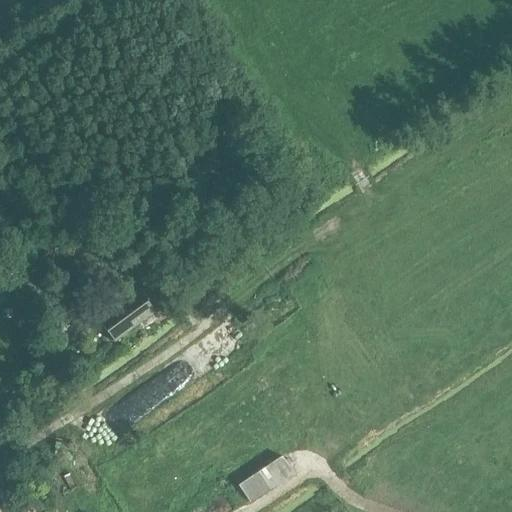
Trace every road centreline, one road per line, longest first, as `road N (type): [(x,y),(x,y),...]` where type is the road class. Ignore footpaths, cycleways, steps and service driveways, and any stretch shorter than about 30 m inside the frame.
road 1 (track): [(373,199),(41,440),(99,511)]
road 2 (track): [(511,107),(373,199),(355,173)]
road 3 (track): [(387,511),(315,469),(243,511)]
